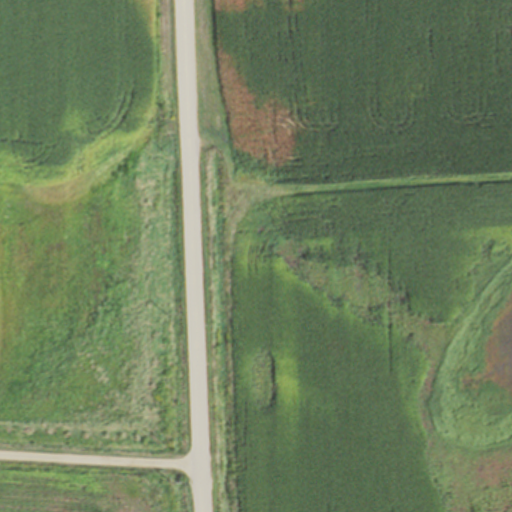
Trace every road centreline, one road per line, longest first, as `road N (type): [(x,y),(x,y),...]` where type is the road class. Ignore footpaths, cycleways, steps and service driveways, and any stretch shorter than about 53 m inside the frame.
road 1 (secondary): [(206,511),(187,0)]
road 2 (residential): [(204,473),(0,459)]
